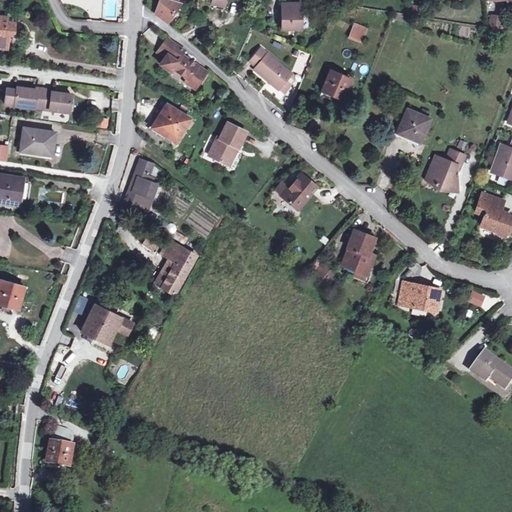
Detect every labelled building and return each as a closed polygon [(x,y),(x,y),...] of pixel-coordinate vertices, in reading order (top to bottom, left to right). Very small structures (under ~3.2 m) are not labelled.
[(160,0),(155,14),(169,23),(181,4),(178,3),(179,0),(160,0)] [(302,13),(302,4),(282,5),(282,31),(303,30),(303,13),(302,13)] [(0,48),(7,49),(10,24),(8,23),(9,19),(0,18),(0,48)] [(17,24),(10,24),(7,49),(10,50),(11,36),(15,37),(17,24)] [(362,43),(367,30),(356,25),(350,38),(362,43)] [(167,39),(160,51),(168,56),(166,60),(161,67),(172,73),(174,70),(189,80),(198,86),(207,71),(182,55),(185,50),(167,39)] [(281,90),(292,77),(294,76),(263,50),(252,63),(258,69),(256,72),(279,92),(281,90)] [(168,56),(160,51),(157,55),(166,60),(168,56)] [(344,100),(352,80),(332,71),(323,92),(344,100)] [(298,82),(292,77),(281,90),(287,95),(298,82)] [(196,89),(198,86),(189,80),(187,83),(196,89)] [(36,104),(44,104),(46,90),(38,89),(38,91),(18,88),(18,91),(8,89),(6,104),(36,109),(36,104)] [(53,91),(46,90),(44,104),(43,110),(70,113),(72,96),(53,93),(53,91)] [(229,101),(232,97),(227,92),(223,96),(229,101)] [(176,142),(191,120),(168,105),(153,128),(176,142)] [(429,119),(423,116),(408,110),(399,132),(410,136),(409,138),(421,143),(431,120),(429,119)] [(107,128),(108,119),(94,117),(93,126),(107,128)] [(229,123),(221,138),(219,137),(210,156),(228,166),(235,152),(237,148),(239,149),(248,132),(229,123)] [(22,151),(53,156),(57,134),(25,128),(22,151)] [(100,135),(112,137),(112,131),(111,131),(101,129),(100,135)] [(10,147),(0,145),(0,158),(8,160),(10,147)] [(511,148),(502,146),(492,172),(511,179),(511,148)] [(460,171),(467,155),(453,150),(448,160),(437,156),(427,180),(449,190),(452,185),(460,186),(459,175),(456,174),(457,170),(460,171)] [(235,152),(228,166),(235,169),(242,156),(235,152)] [(149,178),(154,164),(142,160),(124,209),(136,213),(136,215),(145,219),(159,182),(149,178)] [(290,186),(282,196),(298,210),(318,187),(303,174),(291,187),(290,186)] [(29,200),(31,186),(24,185),(24,179),(0,175),(0,202),(20,205),(21,205),(23,205),(24,200),(21,200),(21,199),(29,200)] [(278,192),(282,196),(290,186),(286,182),(278,192)] [(501,231),(509,234),(511,225),(511,217),(503,213),(507,202),(485,194),(478,212),(487,216),(483,226),(500,233),(501,231)] [(356,271),(368,275),(375,257),(370,256),(376,239),(354,231),(348,249),(349,249),(343,266),(356,271)] [(147,233),(140,243),(152,251),(158,242),(147,233)] [(177,262),(184,249),(171,241),(163,254),(177,262)] [(175,296),(197,256),(184,249),(177,262),(171,271),(162,288),(175,296)] [(325,282),(333,272),(325,265),(317,274),(325,282)] [(156,285),(162,288),(171,271),(166,268),(156,285)] [(366,280),(368,275),(356,271),(354,276),(366,280)] [(336,275),(333,272),(325,282),(328,284),(336,275)] [(0,286),(0,304),(19,310),(26,288),(2,281),(0,286)] [(400,305),(408,306),(412,285),(405,283),(400,305)] [(412,285),(408,306),(416,308),(417,306),(421,307),(425,307),(427,310),(438,312),(442,291),(412,285)] [(135,325),(96,306),(83,334),(110,346),(118,330),(129,336),(135,325)] [(506,390),(511,381),(511,369),(487,351),(472,371),(488,382),(490,378),(506,390)] [(64,387),(69,375),(64,373),(59,385),(64,387)] [(75,437),(70,430),(55,427),(48,467),(71,471),(76,446),(73,446),(75,437)] [(98,441),(90,439),(85,460),(93,462),(98,441)]
